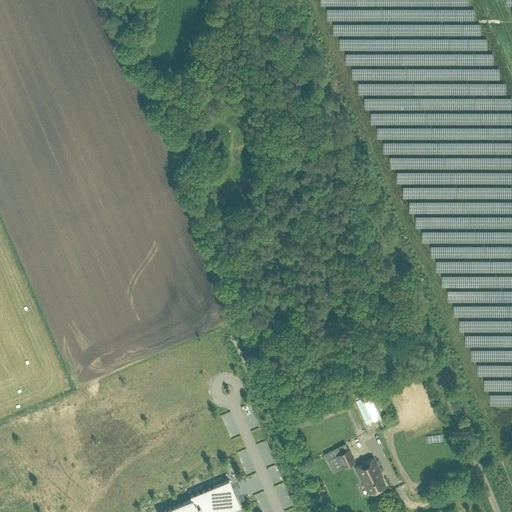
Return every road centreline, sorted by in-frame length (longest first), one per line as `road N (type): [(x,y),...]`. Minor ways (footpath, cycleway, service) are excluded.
road 1 (unclassified): [(497,511),(281,0)]
road 2 (track): [(298,40),(236,23),(218,24),(162,55),(123,41)]
road 3 (track): [(223,0),(176,158)]
